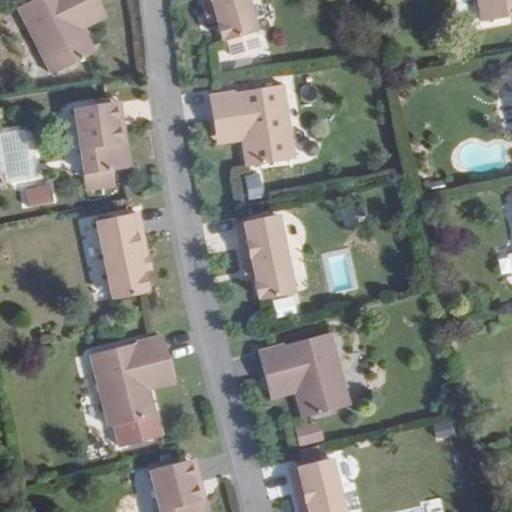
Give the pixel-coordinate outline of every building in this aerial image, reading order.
[(32,0),(18,8),(52,74),(88,56),(94,53),(82,28),(73,11),(93,0),(32,0)] [(105,17),(96,0),(93,0),(73,11),(82,28),(105,17)] [(203,0),(209,22),(218,19),(211,0),(203,0)] [(246,0),(211,0),(218,19),(219,24),(217,25),(221,38),(223,38),(224,41),(227,40),(256,31),(246,0)] [(511,0),(478,0),(482,22),(511,16),(511,0)] [(260,46),(256,31),(227,40),(232,55),(238,58),(257,52),(260,46)] [(282,85),(216,96),(209,97),(214,124),(240,120),(243,140),(247,166),(294,159),(282,85)] [(113,102),(119,143),(126,142),(119,101),(113,102)] [(73,108),(84,175),(93,173),(96,189),(115,186),(113,170),(129,168),(126,142),(119,143),(113,102),(106,103),(73,108)] [(243,140),(240,120),(214,124),(217,143),(243,140)] [(96,189),(93,173),(84,175),(86,190),(96,189)] [(50,186),(25,190),(29,208),(54,203),(50,186)] [(137,213),(130,214),(96,221),(112,300),(145,293),(144,289),(146,289),(143,275),(142,276),(140,271),(135,241),(143,239),(137,213)] [(277,215),(242,222),(236,224),(241,250),(249,248),(255,278),(256,283),(255,283),(257,297),(259,297),(260,300),(293,293),(277,215)] [(143,239),(135,241),(140,271),(148,269),(143,239)] [(241,250),(247,280),(255,278),(249,248),(241,250)] [(367,285),(371,269),(353,265),(350,281),(367,285)] [(279,300),(280,317),(298,316),(297,299),(279,300)] [(330,333),(272,349),(259,352),(266,378),(292,372),(297,391),(304,418),(350,406),(330,333)] [(163,336),(156,337),(92,354),(110,427),(115,425),(121,446),(161,436),(156,415),(149,388),(144,369),(169,362),(163,336)] [(169,362),(144,369),(149,388),(174,382),(169,362)] [(272,398),(297,391),(292,372),(266,378),(272,398)] [(319,423),(311,425),(315,442),(324,440),(319,423)] [(311,425),(296,429),(300,446),(315,442),(311,425)] [(344,511),(331,458),(297,467),(290,468),(297,495),(305,492),(309,511),(344,511)] [(199,500),(205,499),(195,459),(188,460),(199,500)] [(188,460),(182,461),(150,470),(160,511),(208,511),(205,499),(199,500),(188,460)] [(309,511),(305,492),(297,495),(300,511),(309,511)]
